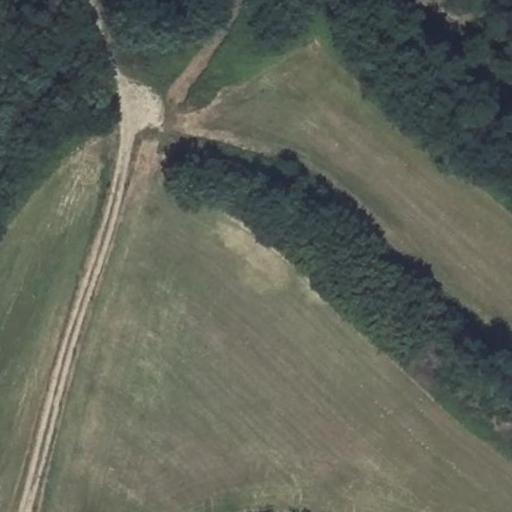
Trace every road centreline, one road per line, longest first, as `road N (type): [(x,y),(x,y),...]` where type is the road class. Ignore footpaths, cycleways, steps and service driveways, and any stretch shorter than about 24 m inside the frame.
road 1 (track): [(135,101),(201,151),(330,215),(511,370)]
road 2 (track): [(28,511),(135,101)]
